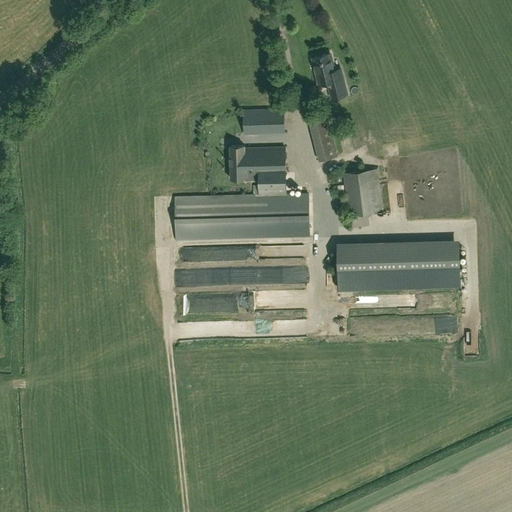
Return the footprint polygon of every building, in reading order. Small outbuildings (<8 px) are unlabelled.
[(332,98),(347,94),(341,68),(334,69),(330,53),(312,57),(319,84),(328,82),(332,98)] [(349,78),(354,92),(360,91),(355,76),(349,78)] [(244,134),(285,133),(284,107),(244,109),(244,134)] [(328,116),(309,121),(319,160),(338,155),(328,116)] [(254,185),(254,193),(176,195),(176,238),(256,237),(256,236),(310,236),(309,193),(286,194),(285,146),(245,147),(245,145),(230,145),(231,178),(245,177),(245,179),(259,179),(259,185),(254,185)] [(343,172),(348,214),(350,227),(370,225),(369,212),(384,210),(378,168),(343,172)] [(339,239),(338,258),(366,258),(366,260),(418,260),(418,261),(439,261),(439,272),(442,272),(442,279),(458,279),(458,240),(339,239)] [(305,245),(274,246),(274,250),(245,250),(245,257),(306,255),(305,245)] [(379,299),(380,306),(384,306),(383,295),(372,296),(373,300),(379,299)]
